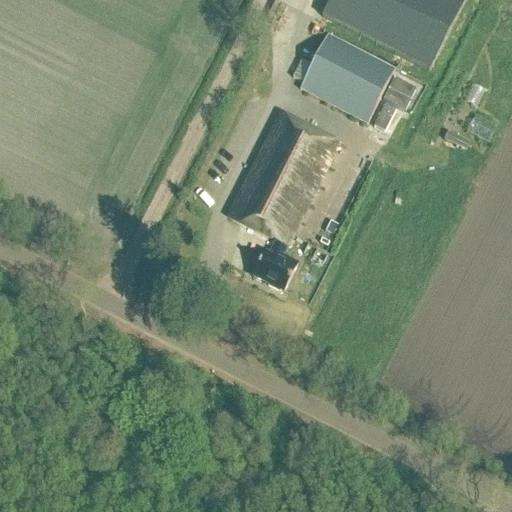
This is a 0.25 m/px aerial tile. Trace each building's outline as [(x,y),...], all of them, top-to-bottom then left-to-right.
[(329,0),(321,17),(428,73),(465,0),(329,0)] [(394,77),(327,41),(300,93),(368,129),(394,77)] [(393,83),(382,104),(404,115),(415,94),(393,83)] [(441,113),(449,94),(436,89),(429,108),(441,113)] [(287,253),(339,150),(281,120),(229,221),(278,247),(271,261),(265,257),(253,282),(284,298),(298,269),(284,261),(288,253),(287,253)] [(447,136),(443,144),(465,155),(469,146),(447,136)] [(330,225),(325,235),(332,239),(338,229),(330,225)] [(321,242),(319,247),(327,251),(332,239),(325,235),(322,242),(321,242)]
